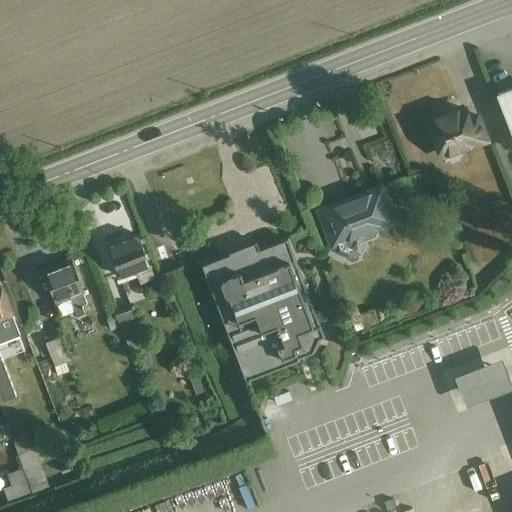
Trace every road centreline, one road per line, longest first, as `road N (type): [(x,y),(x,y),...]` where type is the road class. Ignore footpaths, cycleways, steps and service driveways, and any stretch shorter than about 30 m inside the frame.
road 1 (secondary): [(511,1),(0,198)]
road 2 (unknown): [(511,321),(289,408)]
road 3 (unknown): [(410,441),(238,511)]
